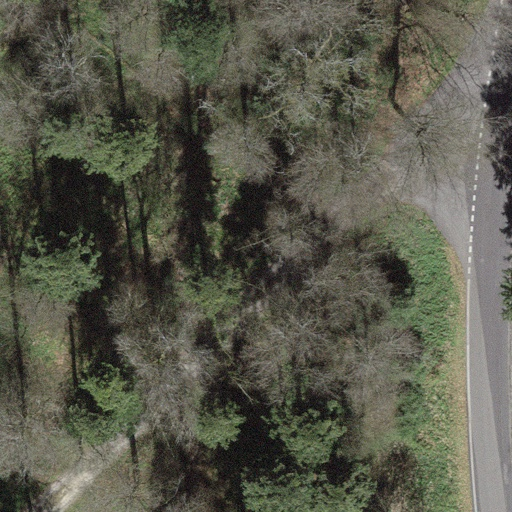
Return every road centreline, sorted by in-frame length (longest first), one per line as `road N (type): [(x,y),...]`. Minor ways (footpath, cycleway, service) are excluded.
road 1 (track): [(511,58),(29,511)]
road 2 (unclassified): [(492,511),(486,355),(495,175),(511,66)]
